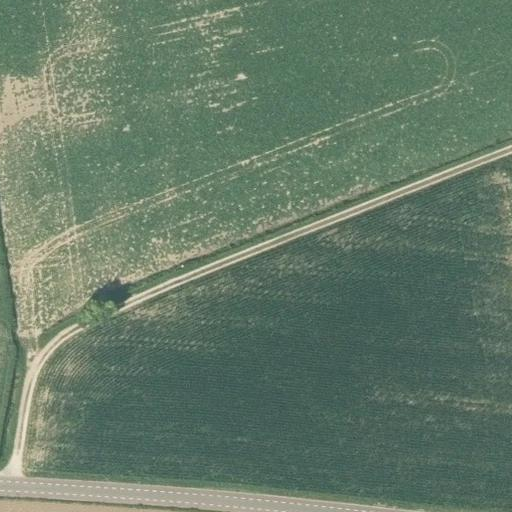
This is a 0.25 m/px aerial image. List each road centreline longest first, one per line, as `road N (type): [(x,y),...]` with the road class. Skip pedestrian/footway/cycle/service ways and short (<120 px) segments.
road 1 (track): [(11,487),(30,381),(61,338),(190,276),(511,149)]
road 2 (tertiary): [(315,511),(0,487)]
